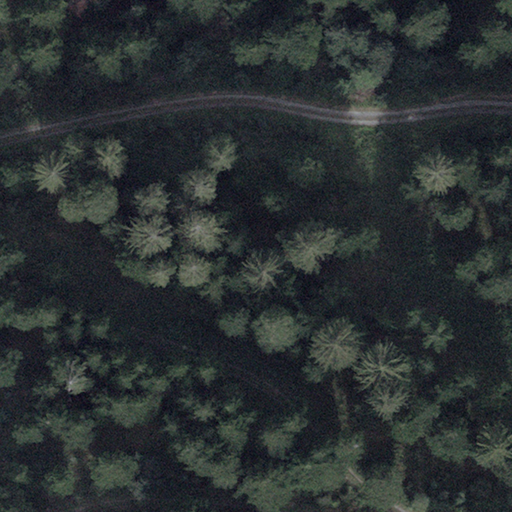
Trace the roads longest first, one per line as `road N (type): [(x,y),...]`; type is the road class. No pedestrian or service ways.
road 1 (track): [(0,138),(51,123),(283,100),(511,102)]
road 2 (track): [(0,301),(93,307),(233,364),(409,511)]
road 3 (track): [(254,511),(176,490),(112,511)]
